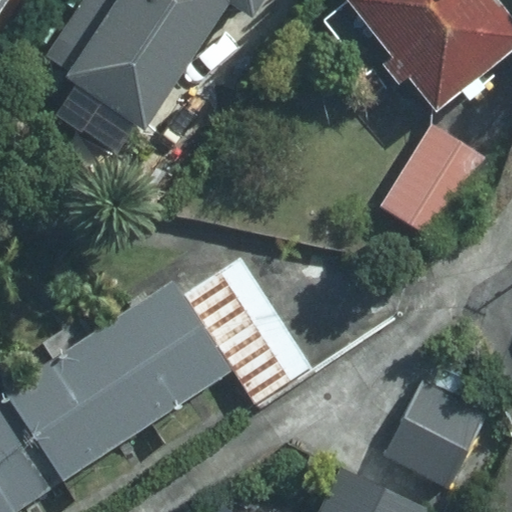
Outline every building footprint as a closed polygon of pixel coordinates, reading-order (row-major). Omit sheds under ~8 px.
[(102,0),(51,82),(132,132),(215,0),(244,18),(255,0),(102,0)] [(334,0),(426,117),(511,50),(511,27),(490,0),(334,0)] [(482,161),(419,126),(373,207),(436,242),(482,161)] [(162,281),(93,326),(148,414),(220,367),(244,403),(300,365),(232,260),(174,298),(162,281)] [(0,387),(55,474),(148,414),(93,326),(0,386),(0,387)] [(419,382),(379,454),(438,485),(477,414),(419,382)] [(0,387),(0,509),(55,474),(0,387)] [(414,511),(415,509),(330,471),(311,511),(414,511)]
